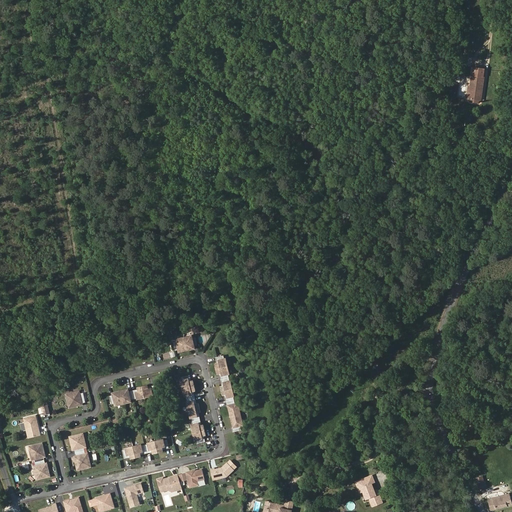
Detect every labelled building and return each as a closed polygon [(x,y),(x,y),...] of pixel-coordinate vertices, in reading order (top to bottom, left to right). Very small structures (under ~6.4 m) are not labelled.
[(481,101),(484,77),(483,77),(484,69),(474,68),(473,75),(472,75),(470,86),(468,99),(471,99),(474,100),(474,102),(478,102),(478,100),(481,101)] [(198,345),(196,337),(192,338),(192,336),(184,337),(187,350),(192,349),(191,347),(191,345),(194,344),(194,346),(198,345)] [(187,350),(184,337),(176,339),(177,341),(173,342),(175,350),(179,349),(178,348),(181,347),(182,349),(182,351),(187,350)] [(228,366),(226,358),(224,359),(224,355),(217,357),(215,357),(216,361),(218,360),(219,363),(217,364),(215,364),(216,369),(228,366)] [(230,374),(228,366),(216,369),(217,374),(219,373),(221,373),(222,376),(220,376),(221,379),(229,377),(228,374),(230,374)] [(194,386),(193,381),(191,381),(189,382),(189,379),(191,378),(190,375),(188,375),(181,377),(182,380),(181,381),(182,388),(194,386)] [(233,388),(231,380),(230,381),(229,377),(221,379),(221,383),(223,382),(224,385),(222,386),(220,386),(221,391),(233,388)] [(153,396),(151,387),(148,388),(148,387),(147,384),(142,386),(145,397),(153,396)] [(145,397),(142,386),(138,387),(138,389),(132,390),(134,399),(137,398),(138,399),(145,397)] [(195,397),(194,394),(192,394),(192,391),(193,391),(196,390),(194,386),(182,388),(184,396),(186,396),(187,399),(195,397)] [(235,396),(233,388),(221,391),(222,396),(224,395),(226,395),(227,398),(225,398),(226,402),(234,400),(233,396),(235,396)] [(134,399),(132,390),(126,392),(125,390),(120,391),(123,403),(131,401),(131,399),(134,399)] [(123,403),(120,391),(116,392),(117,396),(114,397),(116,405),(123,403)] [(85,402),(83,393),(80,393),(67,396),(69,407),(82,404),(82,403),(85,402)] [(200,408),(199,403),(196,403),(195,404),(194,401),(196,400),(195,397),(187,399),(187,402),(186,403),(188,410),(200,408)] [(240,413),(238,403),(235,404),(234,400),(226,402),(227,406),(228,405),(230,405),(231,410),(229,410),(231,416),(240,413)] [(51,413),(48,402),(42,406),(44,415),(51,413)] [(198,416),(197,413),(199,413),(201,412),(200,408),(188,410),(190,418),(191,418),(192,421),(200,419),(199,416),(198,416)] [(242,424),(240,413),(231,416),(232,421),(233,421),(235,425),(233,426),(232,426),(232,430),(241,428),(240,424),(242,424)] [(42,435),(39,421),(37,421),(35,415),(24,418),(25,422),(27,430),(29,438),(42,435)] [(205,430),(204,425),(202,425),(200,426),(199,423),(201,422),(200,419),(192,421),(193,424),(191,425),(193,433),(205,430)] [(202,435),(204,435),(206,434),(205,430),(193,433),(195,440),(196,440),(197,443),(204,442),(205,441),(205,438),(203,438),(202,435)] [(85,451),(84,447),(81,434),(70,437),(72,444),(73,444),(74,449),(75,453),(85,451)] [(169,447),(167,439),(163,440),(163,439),(155,441),(158,453),(163,451),(162,449),(162,448),(165,447),(165,449),(169,448),(169,447)] [(158,453),(155,441),(148,442),(148,444),(145,445),(147,453),(150,452),(150,450),(153,450),(153,452),(154,454),(158,453)] [(44,457),(42,451),(44,451),(42,443),(31,446),(29,446),(32,459),(34,459),(35,462),(45,460),(44,457)] [(147,453),(145,445),(141,446),(141,444),(133,446),(136,458),(141,457),(140,455),(140,453),(143,452),(143,454),(147,453)] [(136,458),(133,446),(126,448),(126,449),(123,450),(124,457),(124,458),(128,458),(128,456),(131,455),(131,457),(131,459),(136,458)] [(89,467),(86,454),(85,454),(85,451),(75,453),(76,456),(77,462),(76,462),(78,470),(89,467)] [(50,476),(48,469),(47,469),(45,464),(45,460),(35,462),(39,479),(50,476)] [(222,467),(216,469),(215,467),(211,468),(214,480),(228,477),(235,470),(228,462),(222,467)] [(200,485),(199,481),(206,480),(203,469),(196,470),(196,469),(187,472),(179,474),(181,481),(188,479),(190,487),(200,485)] [(179,474),(166,478),(165,476),(157,479),(161,492),(169,490),(173,492),(183,489),(181,481),(179,474)] [(375,483),(372,476),(366,478),(369,485),(371,484),(375,483)] [(382,503),(377,490),(374,491),(371,484),(369,485),(366,478),(359,481),(360,484),(357,485),(359,489),(362,488),(364,491),(367,499),(369,498),(373,506),(382,503)] [(146,492),(143,482),(125,487),(131,507),(141,504),(138,494),(146,492)] [(485,488),(484,482),(477,483),(479,490),(485,488)] [(102,511),(116,508),(112,493),(96,497),(100,511),(102,511)] [(511,504),(511,502),(509,493),(488,499),(491,511),(511,504)] [(84,511),(80,496),(65,501),(68,511),(74,511),(76,511),(84,511)] [(291,511),(294,501),(285,499),(284,505),(284,506),(276,504),(276,503),(269,502),(268,508),(264,507),(263,511),(291,511)] [(40,511),(59,511),(57,503),(52,504),(53,506),(40,510),(40,511)]
